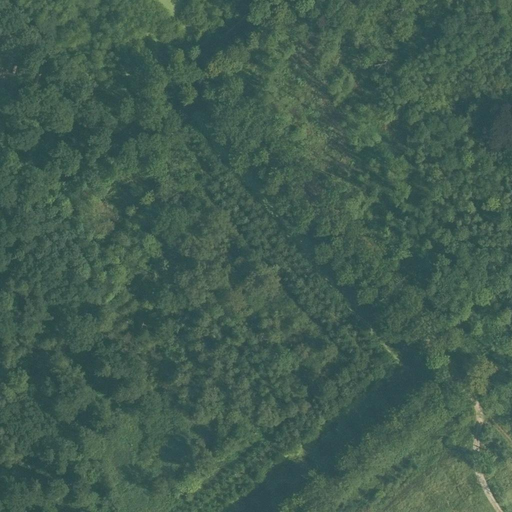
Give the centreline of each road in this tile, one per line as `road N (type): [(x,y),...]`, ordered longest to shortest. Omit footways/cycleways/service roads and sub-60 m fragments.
road 1 (track): [(454,377),(202,79),(185,70)]
road 2 (track): [(202,79),(0,283)]
road 3 (track): [(185,70),(123,124),(92,127),(0,25)]
road 4 (track): [(301,511),(454,377)]
road 5 (track): [(454,377),(476,399),(475,471),(499,511)]
